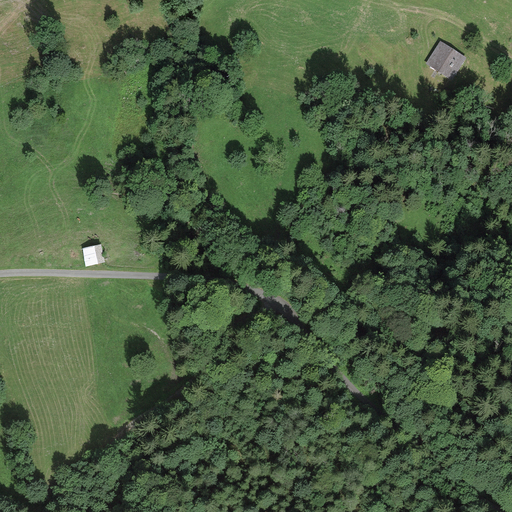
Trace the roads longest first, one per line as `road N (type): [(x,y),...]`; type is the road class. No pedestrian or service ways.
road 1 (unclassified): [(494,511),(365,403),(289,316),(250,291),(193,278),(0,274)]
road 2 (track): [(427,58),(424,30),(436,16),(511,60)]
